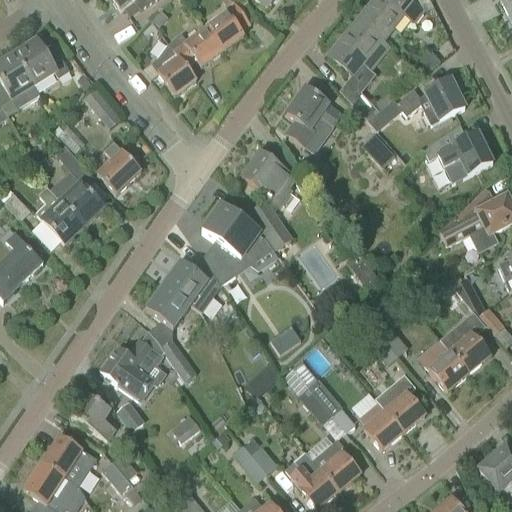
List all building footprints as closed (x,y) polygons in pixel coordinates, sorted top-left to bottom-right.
[(109,0),(120,15),(133,6),(139,14),(161,0),(170,0),(172,1),(172,0),(109,0)] [(250,0),(266,12),(275,0),(250,0)] [(400,0),(375,0),(356,24),(381,44),(402,18),(413,27),(422,17),(400,0)] [(511,0),(505,0),(499,4),(511,28),(511,0)] [(249,28),(237,12),(232,5),(226,10),(227,12),(223,15),(225,18),(204,33),(221,56),(243,41),(239,35),(249,28)] [(160,14),(150,23),(157,30),(166,21),(160,14)] [(343,73),(350,79),(338,93),(367,125),(374,119),(378,115),(359,94),(372,79),(373,77),(362,69),(381,44),(356,24),(327,61),(343,73)] [(181,38),(167,48),(177,62),(186,74),(186,73),(196,66),(200,72),(221,56),(204,33),(187,46),(181,38)] [(54,78),(57,83),(69,76),(51,48),(41,55),(35,46),(13,60),(33,91),(54,78)] [(167,48),(158,59),(148,66),(157,77),(156,78),(173,101),(195,85),(186,73),(186,74),(177,62),(167,48)] [(430,55),(414,68),(409,72),(419,83),(439,66),(430,55)] [(0,110),(0,111),(11,104),(17,114),(39,100),(33,91),(13,60),(0,68),(0,110)] [(83,80),(77,85),(84,94),(90,89),(83,80)] [(449,85),(431,94),(424,97),(424,98),(419,103),(413,94),(396,108),(405,121),(420,110),(430,130),(463,113),(449,85)] [(286,138),(304,151),(314,137),(309,134),(317,123),(332,133),(342,119),(304,92),(285,118),(295,125),(286,138)] [(84,103),(95,117),(108,133),(118,125),(93,95),(84,103)] [(374,119),(367,125),(367,126),(373,133),(381,127),(374,119)] [(452,153),(445,156),(438,143),(430,148),(423,156),(428,166),(437,162),(451,189),(491,168),(476,138),(451,151),(452,153)] [(380,171),(392,160),(372,139),(360,150),(380,171)] [(114,200),(140,176),(121,156),(112,147),(103,156),(111,165),(95,180),(114,200)] [(68,177),(49,196),(54,201),(82,231),(102,213),(84,194),(94,184),(64,149),(52,160),(68,177)] [(294,183),(274,168),(258,157),(239,183),(267,202),(266,204),(267,204),(265,207),(248,218),(274,255),(291,243),(272,217),(289,194),(287,193),(294,183)] [(44,210),(35,219),(42,227),(49,234),(61,247),(63,249),(82,231),(54,201),(49,196),(45,191),(35,201),(44,210)] [(457,228),(437,238),(444,251),(467,239),(477,258),(497,247),(492,238),(511,227),(511,216),(505,203),(492,209),(483,192),(453,223),(457,228)] [(12,199),(3,207),(20,225),(29,217),(12,199)] [(220,209),(201,237),(244,268),(269,251),(259,237),(220,209)] [(8,234),(0,242),(0,306),(1,308),(4,305),(17,293),(16,293),(41,269),(27,254),(14,240),(8,234)] [(357,255),(345,264),(368,298),(379,287),(357,255)] [(179,266),(162,290),(189,310),(200,318),(219,291),(212,280),(200,262),(191,275),(179,266)] [(511,264),(496,271),(507,297),(511,294),(511,264)] [(227,270),(212,280),(219,291),(234,281),(227,270)] [(462,286),(451,291),(461,304),(477,322),(484,316),(467,283),(462,286)] [(189,310),(162,290),(144,315),(172,335),(189,310)] [(325,299),(313,307),(318,315),(321,319),(333,311),(325,299)] [(492,341),(502,332),(487,313),(484,316),(477,322),(492,341)] [(459,333),(441,348),(467,379),(488,361),(470,339),(467,342),(459,333)] [(380,343),(395,361),(404,352),(389,335),(380,343)] [(117,352),(99,378),(115,389),(114,391),(116,392),(117,391),(137,406),(143,397),(144,398),(147,395),(145,394),(151,386),(145,382),(163,357),(162,354),(158,348),(147,336),(140,346),(138,344),(126,359),(117,352)] [(395,361),(380,343),(370,351),(385,369),(395,361)] [(171,344),(160,352),(184,386),(195,379),(171,344)] [(467,379),(441,348),(439,346),(417,363),(445,397),(467,379)] [(269,366),(259,375),(270,387),(278,379),(269,366)] [(291,376),(282,384),(296,401),(306,393),(291,376)] [(316,385),(306,393),(330,422),(340,413),(316,385)] [(296,401),(295,402),(320,430),(330,422),(306,393),(296,401)] [(397,394),(379,409),(402,438),(423,420),(405,399),(402,401),(397,394)] [(367,398),(349,410),(356,420),(374,408),(367,398)] [(109,415),(102,410),(85,399),(70,422),(106,446),(114,434),(102,426),(109,415)] [(256,401),(249,407),(250,408),(256,416),(264,410),(256,401)] [(127,407),(115,416),(131,437),(143,428),(142,426),(127,407)] [(402,438),(379,409),(361,424),(367,431),(362,435),(380,456),(402,438)] [(185,427),(172,437),(179,448),(199,433),(189,419),(182,423),(185,427)] [(226,433),(214,444),(220,451),(232,440),(226,433)] [(96,465),(75,451),(58,440),(40,468),(63,483),(77,492),(77,493),(96,465)] [(311,465),(337,497),(359,479),(348,467),(353,464),(338,446),(336,444),(333,447),(330,449),(311,465)] [(252,445),(242,452),(249,461),(259,453),(252,445)] [(511,459),(504,450),(477,474),(497,497),(511,483),(511,459)] [(250,462),(242,452),(232,461),(255,489),(265,480),(250,462)] [(259,453),(249,461),(250,462),(265,480),(275,472),(259,453)] [(298,474),(288,482),(290,485),(313,511),(319,511),(337,497),(311,465),(305,457),(293,467),(298,474)] [(120,459),(111,466),(126,485),(135,478),(120,459)] [(111,466),(100,475),(102,477),(120,500),(131,492),(126,485),(111,466)] [(40,468),(22,496),(39,507),(35,511),(78,511),(85,502),(77,493),(77,492),(63,483),(40,468)] [(172,480),(163,487),(163,488),(168,494),(170,496),(179,489),(172,480)] [(179,489),(170,496),(177,505),(187,497),(179,489)] [(168,494),(158,508),(161,511),(168,511),(177,505),(170,496),(168,494)] [(200,511),(190,499),(189,501),(180,508),(183,511),(200,511)] [(261,511),(254,503),(242,511),(271,511),(268,508),(263,511),(261,511)] [(435,511),(456,511),(450,503),(448,505),(446,503),(435,511)]
